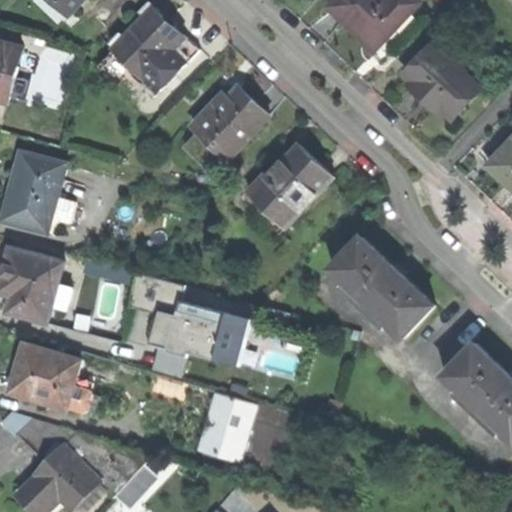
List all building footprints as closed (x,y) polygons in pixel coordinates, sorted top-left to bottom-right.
[(58,0),(71,12),(81,0),(58,0)] [(351,29),(375,53),(409,17),(391,0),(338,0),(330,9),(351,29)] [(413,0),(391,0),(409,17),(420,6),(413,0)] [(156,9),(116,51),(128,63),(146,80),(186,38),(171,23),(156,9)] [(201,52),(186,38),(146,80),(161,94),(201,52)] [(0,99),(10,102),(23,50),(0,43),(0,99)] [(436,48),(408,78),(414,84),(411,88),(427,103),(443,117),(446,114),(453,121),(455,119),(465,108),(481,90),(436,48)] [(116,51),(110,57),(123,69),(128,63),(116,51)] [(141,86),(146,80),(128,63),(123,69),(110,57),(104,64),(125,84),(132,77),(141,86)] [(222,154),(229,161),(270,119),(254,103),(240,89),(229,101),(224,96),(194,126),(201,133),(222,154)] [(471,113),(465,108),(455,119),(460,124),(471,113)] [(208,168),(222,154),(201,133),(187,147),(208,168)] [(251,192),(288,228),(336,179),(319,162),(302,146),(270,179),(266,175),(251,192)] [(509,184),(511,187),(511,152),(508,157),(506,155),(493,168),(509,184)] [(5,222),(49,234),(50,227),(57,202),(67,166),(24,154),(14,189),(5,222)] [(280,236),(288,228),(251,192),(246,196),(253,203),(249,206),(280,236)] [(67,205),(57,202),(50,227),(57,229),(59,222),(62,223),(67,205)] [(333,270),(405,340),(437,307),(396,267),(365,238),(333,270)] [(66,263),(13,248),(6,271),(0,292),(14,296),(10,313),(49,324),(54,309),(68,313),(74,290),(60,286),(66,263)] [(130,281),(134,266),(93,256),(90,271),(130,281)] [(230,323),(158,302),(148,335),(144,346),(217,367),(230,323)] [(81,360),(21,343),(14,368),(8,392),(66,409),(76,378),(81,360)] [(445,377),(511,442),(511,380),(507,376),(476,345),(445,377)] [(228,391),(255,399),(261,380),(234,372),(228,391)] [(91,383),(76,378),(66,409),(85,415),(92,393),(91,383)] [(235,397),(217,392),(200,450),(239,462),(253,415),(231,408),(235,397)] [(271,408),(235,397),(231,408),(253,415),(268,419),(271,408)] [(283,412),(271,408),(268,419),(280,423),(283,412)] [(19,436),(22,433),(37,419),(12,411),(4,419),(19,436)] [(43,456),(60,439),(69,429),(37,419),(22,433),(43,456)] [(60,439),(67,447),(80,433),(69,429),(60,439)] [(80,433),(67,447),(83,462),(101,439),(80,433)] [(101,439),(83,462),(103,481),(118,496),(155,456),(101,439)] [(67,447),(39,475),(64,500),(74,510),(85,500),(103,481),(83,462),(67,447)] [(157,462),(129,491),(143,504),(171,475),(157,462)] [(39,475),(19,494),(36,511),(44,511),(56,501),(60,504),(64,500),(39,475)] [(36,511),(19,494),(15,491),(15,498),(26,510),(28,511),(36,511)] [(79,511),(88,503),(85,500),(74,510),(64,500),(60,504),(56,501),(44,511),(50,511),(51,511),(59,511),(63,508),(66,511),(79,511)]
